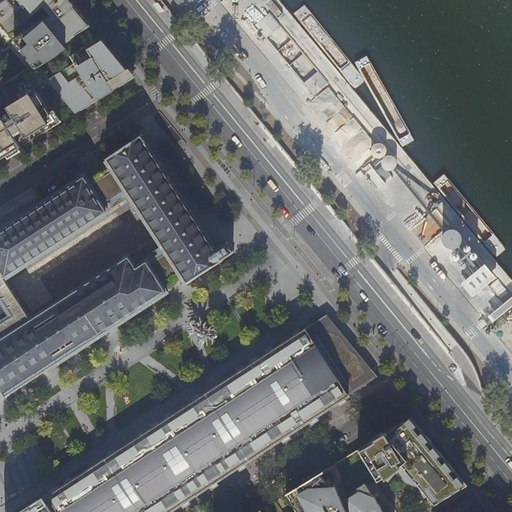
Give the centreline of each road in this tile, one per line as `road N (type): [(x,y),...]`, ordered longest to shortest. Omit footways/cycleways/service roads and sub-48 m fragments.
road 1 (primary): [(433,376),(185,72)]
road 2 (residential): [(214,511),(433,376)]
road 3 (residential): [(0,186),(185,72)]
road 4 (primary): [(510,470),(433,376)]
